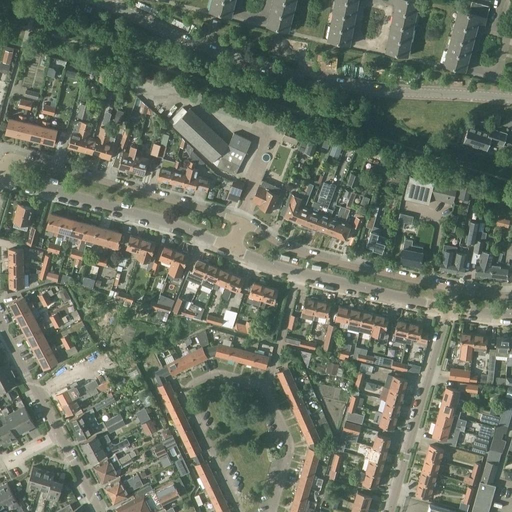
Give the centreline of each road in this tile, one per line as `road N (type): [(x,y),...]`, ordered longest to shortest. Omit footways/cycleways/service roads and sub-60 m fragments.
road 1 (tertiary): [(511,99),(292,75),(205,48),(97,0)]
road 2 (residential): [(511,295),(309,257),(241,221)]
road 3 (residential): [(241,221),(13,157),(2,176)]
road 4 (unclassified): [(231,247),(2,176)]
road 5 (residential): [(266,387),(220,373),(185,393),(238,511)]
road 6 (residential): [(448,308),(390,511)]
road 7 (unclassified): [(448,308),(298,272)]
road 8 (residential): [(272,511),(289,445),(266,387)]
road 9 (residential): [(60,433),(0,319)]
